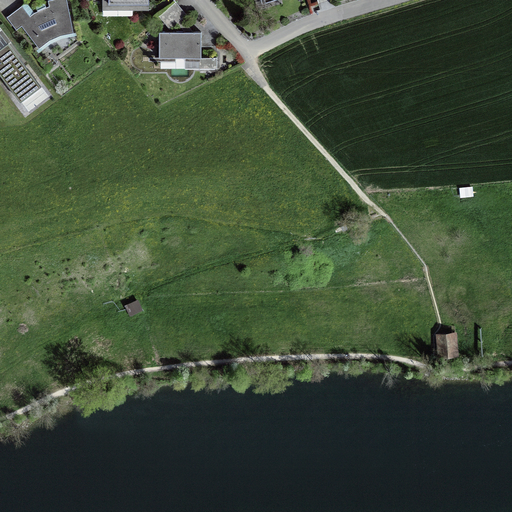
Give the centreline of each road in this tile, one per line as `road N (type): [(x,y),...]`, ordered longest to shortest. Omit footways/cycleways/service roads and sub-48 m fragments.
road 1 (track): [(511,362),(436,369),(377,355),(171,366),(117,374),(0,418)]
road 2 (residential): [(200,0),(243,53),(386,0)]
road 3 (track): [(385,215),(265,88),(243,53)]
